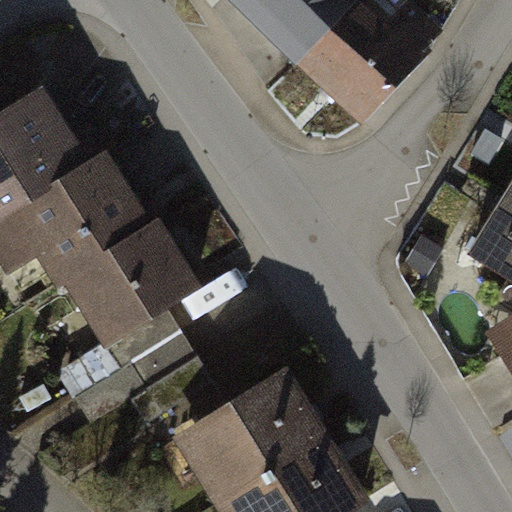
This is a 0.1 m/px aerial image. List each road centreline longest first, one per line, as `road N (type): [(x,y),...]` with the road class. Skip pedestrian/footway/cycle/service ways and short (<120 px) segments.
road 1 (secondary): [(132,0),(325,278)]
road 2 (residential): [(510,0),(325,278)]
road 3 (secondary): [(325,278),(478,511)]
